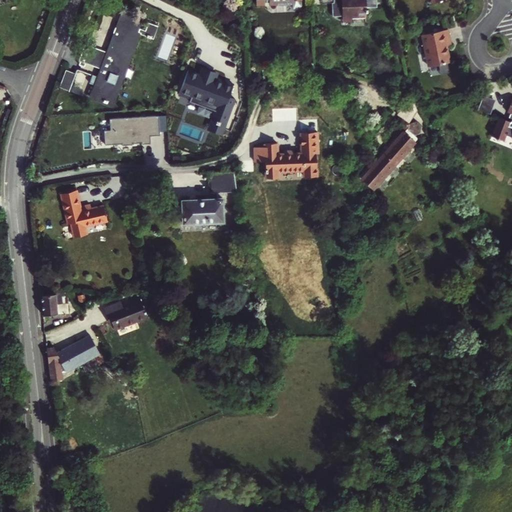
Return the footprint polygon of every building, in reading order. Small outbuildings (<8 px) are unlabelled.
[(321,0),(322,3),(335,3),(334,0),(341,0),(341,5),(335,6),(335,16),(342,16),(352,15),(367,15),(367,7),(377,7),(376,0),(321,0)] [(99,77),(92,75),(90,82),(95,85),(91,94),(104,99),(103,101),(106,102),(107,100),(111,102),(137,31),(147,35),(146,36),(150,37),(151,36),(154,37),(158,26),(149,23),(146,30),(138,27),(141,20),(122,13),(107,52),(102,67),(101,67),(100,68),(99,72),(100,73),(99,77)] [(451,45),(448,29),(422,34),(428,66),(450,62),(447,46),(451,45)] [(94,39),(91,38),(90,38),(88,38),(79,64),(79,65),(83,67),(84,66),(86,63),(92,46),(94,41),(94,39)] [(102,67),(107,52),(92,46),(86,63),(100,68),(101,67),(102,67)] [(61,86),(71,88),(75,70),(66,68),(61,86)] [(210,129),(223,134),(237,98),(231,96),(235,84),(217,77),(219,74),(203,68),(201,74),(189,69),(180,93),(192,97),(191,100),(217,110),(210,129)] [(492,113),(498,99),(484,94),(479,109),(492,113)] [(422,108),(408,98),(398,114),(411,123),(422,108)] [(511,100),(508,111),(511,112),(511,118),(511,120),(499,116),(492,135),(505,141),(507,135),(511,136),(511,100)] [(105,129),(106,144),(123,142),(124,144),(134,143),(134,142),(143,141),(143,143),(152,142),(152,135),(161,134),(160,115),(111,118),(112,129),(105,129)] [(284,154),(265,155),(266,178),(279,177),(279,171),(304,170),(305,176),(317,175),(316,153),(318,152),(317,131),(301,132),(302,153),(294,153),(294,150),(284,150),(284,154)] [(393,166),(416,141),(405,131),(383,155),(393,165),(393,166)] [(374,188),(393,166),(393,165),(383,155),(362,178),(374,188)] [(213,192),(217,192),(238,191),(235,171),(213,172),(213,192)] [(107,220),(103,205),(91,208),(90,204),(80,206),(76,190),(60,194),(67,224),(70,224),(73,237),(87,233),(85,225),(107,220)] [(209,199),(182,200),(183,223),(223,221),(222,198),(217,198),(209,199)] [(69,313),(68,303),(63,304),(62,293),(41,295),(43,315),(69,313)] [(147,317),(140,299),(121,306),(119,302),(105,308),(110,321),(112,320),(116,329),(147,317)] [(52,348),(46,349),(49,382),(61,381),(60,370),(63,368),(64,370),(99,351),(90,334),(55,354),(52,348)] [(11,336),(1,337),(2,347),(12,346),(11,336)]
